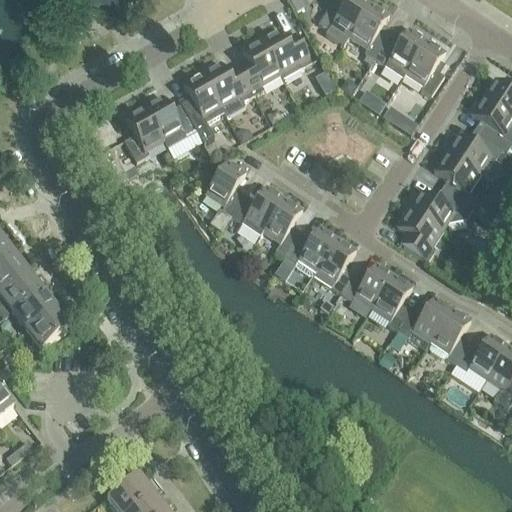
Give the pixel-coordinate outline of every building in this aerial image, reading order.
[(124,17),(128,0),(81,0),(80,5),(124,17)] [(297,0),(295,0),(290,3),(297,15),(304,11),(297,0)] [(348,43),(370,10),(355,0),(349,0),(343,11),(333,4),(326,15),(317,10),(309,22),(327,34),(330,31),(348,43)] [(377,38),(388,21),(370,10),(348,43),(366,55),(363,59),(373,66),(387,45),(377,38)] [(404,80),(426,47),(408,35),(397,51),(387,45),(373,66),(383,73),(386,68),(404,80)] [(310,69),(298,47),(287,53),(278,36),(258,47),(278,82),(280,81),(282,85),(310,69)] [(278,82),(258,47),(240,57),(247,71),(237,77),(252,102),(263,96),(261,92),(278,82)] [(433,75),(444,58),(426,47),(404,80),(422,92),(420,96),(430,103),(444,82),(433,75)] [(252,102),(237,77),(227,83),(219,69),(200,80),(220,115),(238,104),(241,108),(252,102)] [(220,115),(200,80),(182,91),(189,104),(180,109),(194,135),(204,130),(201,125),(220,115)] [(511,84),(506,93),(494,85),(482,103),(511,122),(511,84)] [(350,102),(357,92),(347,85),(340,96),(350,102)] [(366,97),(359,108),(379,121),(386,110),(366,97)] [(194,135),(180,109),(169,116),(162,103),(144,113),(163,147),(181,137),(183,142),(194,135)] [(511,122),(482,103),(470,121),(483,129),(477,139),(501,155),(502,155),(505,157),(511,147),(511,146),(511,122)] [(163,147),(144,113),(124,124),(133,141),(122,147),(135,169),(146,162),(143,158),(163,147)] [(276,114),(266,119),(272,129),(281,123),(276,114)] [(408,124),(402,133),(411,139),(417,130),(408,124)] [(494,166),(501,155),(477,139),(470,149),(457,140),(445,158),(479,181),(490,163),(494,166)] [(467,199),(479,181),(445,158),(433,177),(446,186),(440,195),(464,211),(471,201),(467,199)] [(233,196),(244,179),(225,167),(204,200),(223,212),(220,217),(230,223),(243,203),(233,196)] [(261,238),(283,204),(265,193),(254,210),(243,203),(230,223),(241,230),(243,226),(261,238)] [(457,222),(464,211),(440,195),(433,205),(420,196),(408,215),(441,237),(453,219),(457,222)] [(511,203),(508,201),(491,227),(501,234),(511,218),(511,203)] [(300,239),(290,233),(301,216),(283,204),(261,238),(279,249),(274,257),(284,264),(300,239)] [(430,255),(441,237),(408,215),(397,233),(409,241),(402,252),(427,268),(434,257),(430,255)] [(316,279),(338,245),(318,233),(310,246),(300,239),(284,264),(295,271),(297,266),(316,279)] [(0,266),(12,258),(0,242),(0,266)] [(345,274),(356,257),(338,245),(316,279),(333,290),(330,294),(341,301),(354,280),(345,274)] [(476,248),(472,254),(482,261),(489,250),(484,246),(476,248)] [(0,296),(26,275),(12,258),(0,266),(0,296)] [(371,315),(393,282),(375,270),(364,287),(354,280),(341,301),(351,308),(354,304),(371,315)] [(0,305),(10,319),(41,294),(26,275),(0,296),(0,305)] [(400,311),(411,294),(393,282),(371,315),(389,327),(387,331),(397,338),(410,317),(400,311)] [(24,338),(56,313),(41,294),(10,319),(24,338)] [(429,349),(451,316),(433,303),(420,323),(410,317),(397,338),(406,344),(411,337),(429,349)] [(326,306),(320,314),(327,319),(333,310),(326,306)] [(38,357),(71,332),(56,313),(24,338),(38,357)] [(459,344),(470,328),(451,316),(429,349),(448,361),(445,365),(455,372),(469,351),(459,344)] [(486,386),(508,352),(489,341),(478,357),(469,351),(455,372),(465,378),(468,374),(486,386)] [(501,424),(511,407),(511,354),(508,352),(486,386),(500,395),(487,415),(501,424)] [(0,378),(5,384),(16,376),(10,368),(0,376),(0,378)] [(0,421),(12,412),(0,396),(0,421)] [(32,455),(27,448),(24,450),(20,445),(12,452),(16,456),(22,464),(32,455)] [(11,472),(22,464),(16,456),(6,465),(11,472)] [(137,511),(153,500),(137,480),(105,505),(110,511),(137,511)] [(162,511),(153,500),(137,511),(162,511)]
